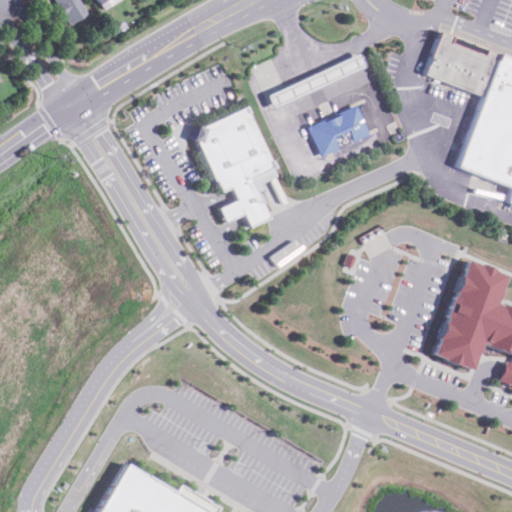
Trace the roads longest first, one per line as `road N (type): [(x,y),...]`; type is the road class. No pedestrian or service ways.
road 1 (residential): [(194,300),(260,364),(511,473)]
road 2 (residential): [(74,100),(81,135),(194,300)]
road 3 (residential): [(186,267),(97,119),(74,100)]
road 4 (secondary): [(74,100),(250,0)]
road 5 (residential): [(74,100),(2,0)]
